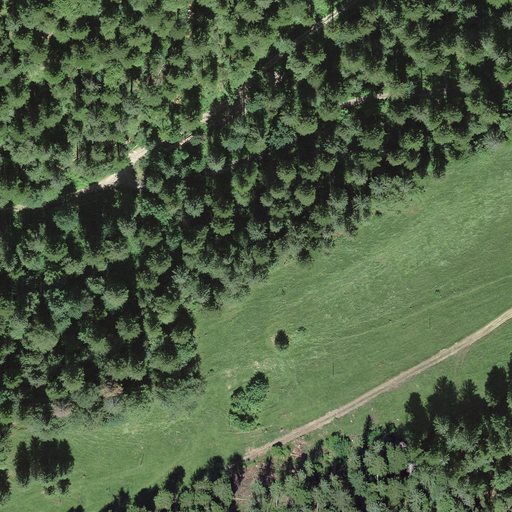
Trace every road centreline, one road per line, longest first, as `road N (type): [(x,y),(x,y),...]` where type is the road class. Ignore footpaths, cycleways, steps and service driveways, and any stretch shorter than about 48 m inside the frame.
road 1 (track): [(105,180),(145,183),(226,165),(366,98),(511,80)]
road 2 (track): [(0,210),(58,200),(105,180),(357,0)]
road 3 (track): [(511,313),(151,511)]
road 4 (track): [(0,87),(32,75),(122,0)]
